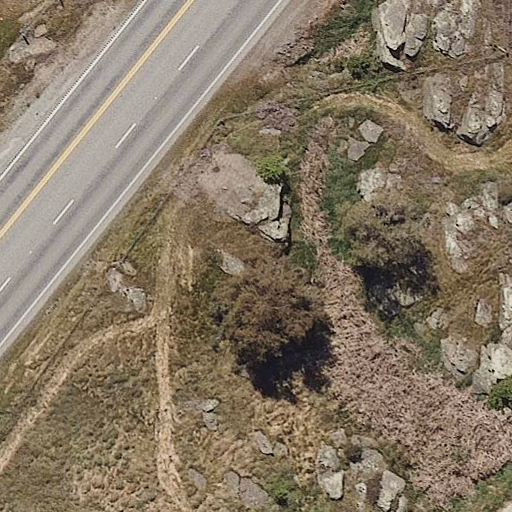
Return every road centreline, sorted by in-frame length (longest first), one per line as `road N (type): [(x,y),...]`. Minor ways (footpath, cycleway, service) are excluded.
road 1 (track): [(511,145),(498,159),(461,162),(399,109),(333,101),(250,126),(184,200),(165,247),(160,382),(168,479),(191,511)]
road 2 (primary): [(190,0),(0,233)]
road 3 (track): [(162,311),(88,343),(0,467)]
